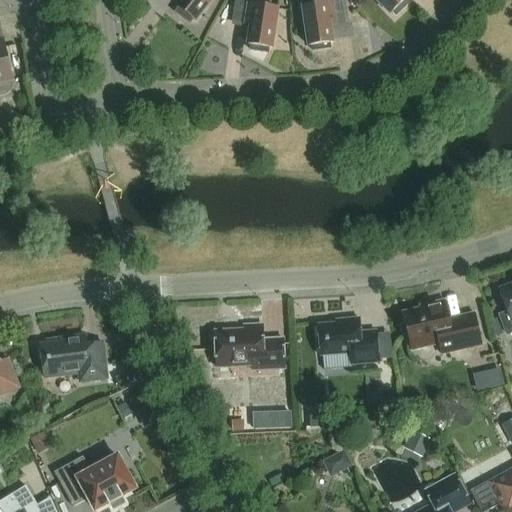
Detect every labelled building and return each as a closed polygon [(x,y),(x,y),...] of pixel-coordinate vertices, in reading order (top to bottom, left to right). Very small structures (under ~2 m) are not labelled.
[(193,20),(196,22),(212,0),(181,0),(177,7),(179,9),(176,13),(190,24),(193,20)] [(269,48),(272,49),(278,9),(250,5),(251,0),(250,0),(237,0),(234,23),(251,26),(248,45),(251,46),(251,51),(268,53),(269,48)] [(330,44),(333,43),(330,24),(348,21),(344,0),(302,0),(309,47),(312,46),(313,51),(330,49),(330,44)] [(375,0),(390,15),(393,12),(396,16),(409,4),(405,0),(375,0)] [(0,96),(1,97),(6,95),(11,92),(13,86),(12,81),(13,80),(4,40),(0,40),(0,96)] [(511,284),(499,290),(508,313),(500,316),(508,335),(511,333),(511,284)] [(402,326),(404,337),(405,339),(409,338),(412,351),(440,345),(442,355),(482,346),(475,314),(450,320),(446,301),(430,305),(431,307),(403,313),(406,325),(402,326)] [(380,363),(377,337),(377,332),(361,333),(360,319),(335,321),(336,324),(318,326),(321,357),(351,354),(352,366),(380,363)] [(215,332),(215,337),(217,364),(252,363),(252,371),(285,369),(284,339),(264,340),(263,326),(244,326),(245,331),(215,332)] [(87,346),(86,337),(86,336),(68,339),(68,342),(41,346),(45,379),(79,374),(80,383),(108,379),(103,344),(87,346)] [(0,362),(0,395),(19,389),(8,360),(0,362)] [(500,369),(487,373),(491,390),(505,387),(503,380),(500,369)] [(395,391),(382,392),(383,404),(395,403),(395,391)] [(142,393),(128,401),(134,412),(148,404),(142,393)] [(281,396),(270,406),(282,419),(293,409),(281,396)] [(125,404),(118,408),(125,420),(131,416),(125,404)] [(292,418),(280,420),(282,434),(294,433),(292,418)] [(45,432),(30,441),(36,451),(51,443),(45,432)] [(336,474),(357,464),(350,449),(329,459),(336,474)] [(86,461),(57,477),(73,508),(89,500),(95,511),(110,505),(110,506),(122,500),(122,498),(136,491),(119,458),(92,472),(86,461)] [(511,472),(491,484),(472,495),(481,511),(486,511),(501,504),(505,511),(510,511),(511,511),(511,472)] [(281,475),(269,482),(272,488),(284,481),(281,475)] [(423,511),(454,511),(470,503),(455,477),(427,493),(434,506),(423,511)] [(40,511),(26,488),(0,503),(0,509),(1,511),(40,511)]
